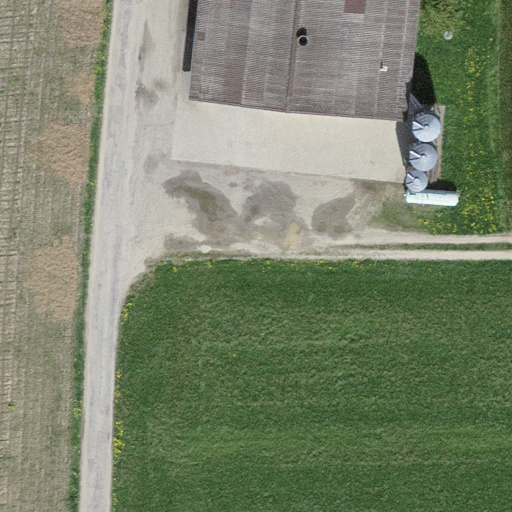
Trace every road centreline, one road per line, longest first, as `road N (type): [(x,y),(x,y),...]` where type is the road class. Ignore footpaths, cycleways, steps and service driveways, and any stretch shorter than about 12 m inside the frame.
road 1 (residential): [(96,511),(102,264),(130,0)]
road 2 (track): [(102,264),(511,257)]
